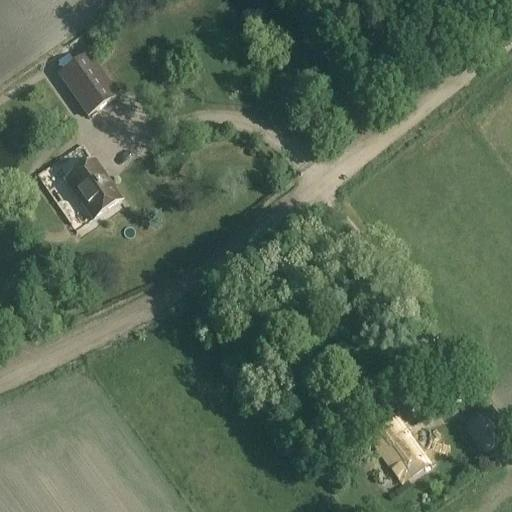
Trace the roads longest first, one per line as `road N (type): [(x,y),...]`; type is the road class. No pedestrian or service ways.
road 1 (track): [(0,380),(184,287),(511,36)]
road 2 (unknown): [(328,178),(499,440)]
